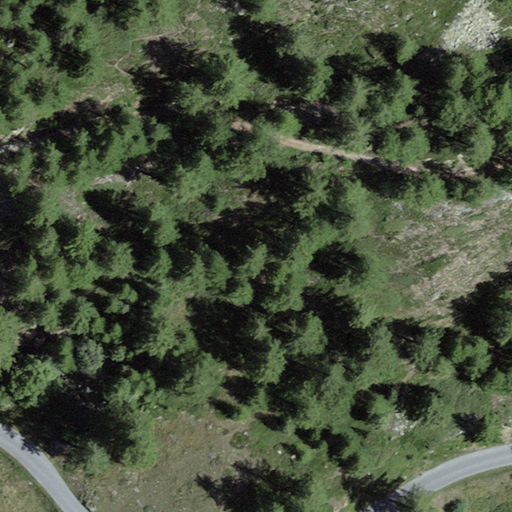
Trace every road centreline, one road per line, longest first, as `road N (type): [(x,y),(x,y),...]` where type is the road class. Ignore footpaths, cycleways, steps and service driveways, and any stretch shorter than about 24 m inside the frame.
road 1 (track): [(511,164),(443,187),(399,189),(236,123),(112,116),(0,149)]
road 2 (unclassified): [(381,511),(438,464),(511,444)]
road 3 (unclassified): [(0,429),(45,458),(93,511)]
